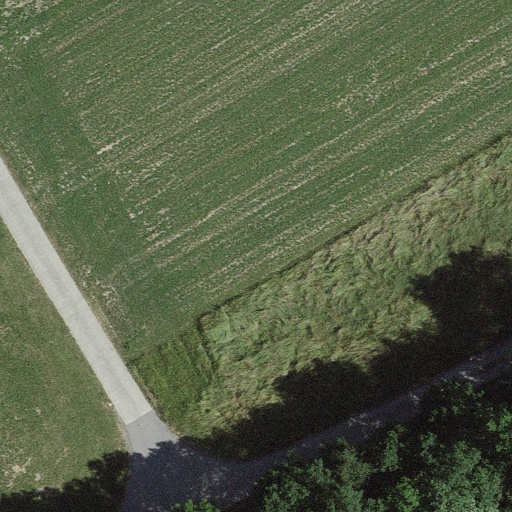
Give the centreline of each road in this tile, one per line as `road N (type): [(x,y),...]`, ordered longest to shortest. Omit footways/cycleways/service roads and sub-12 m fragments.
road 1 (track): [(194,510),(0,181)]
road 2 (track): [(194,510),(511,351)]
